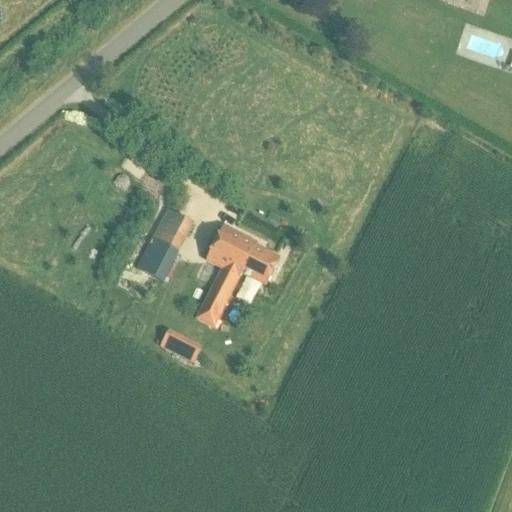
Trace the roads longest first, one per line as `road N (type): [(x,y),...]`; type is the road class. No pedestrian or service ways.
road 1 (unclassified): [(0,145),(170,0)]
road 2 (unknown): [(84,73),(249,211)]
